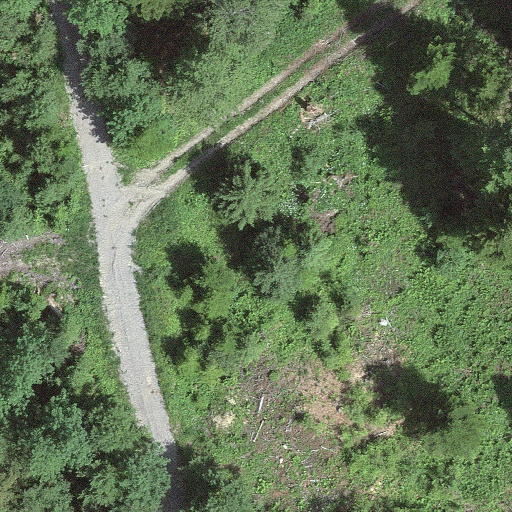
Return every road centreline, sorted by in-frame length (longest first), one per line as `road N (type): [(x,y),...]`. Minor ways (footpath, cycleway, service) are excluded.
road 1 (track): [(60,0),(171,511)]
road 2 (track): [(106,230),(399,0)]
